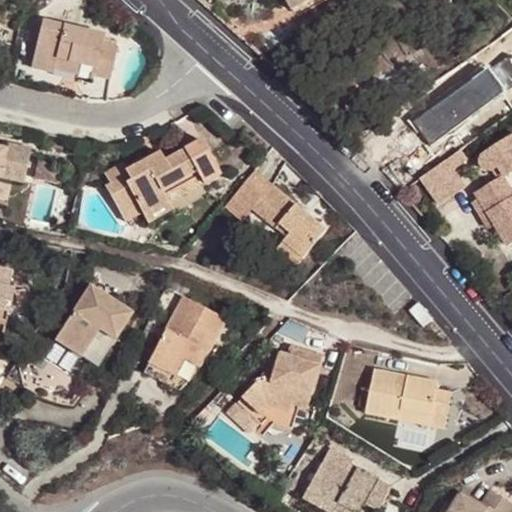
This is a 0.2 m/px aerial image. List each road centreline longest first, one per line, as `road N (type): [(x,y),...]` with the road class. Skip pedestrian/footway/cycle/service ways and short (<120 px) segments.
road 1 (residential): [(209,54),(340,167),(511,378)]
road 2 (residential): [(209,54),(155,101),(120,114),(82,115),(0,96)]
road 3 (track): [(288,310),(432,352),(486,349)]
